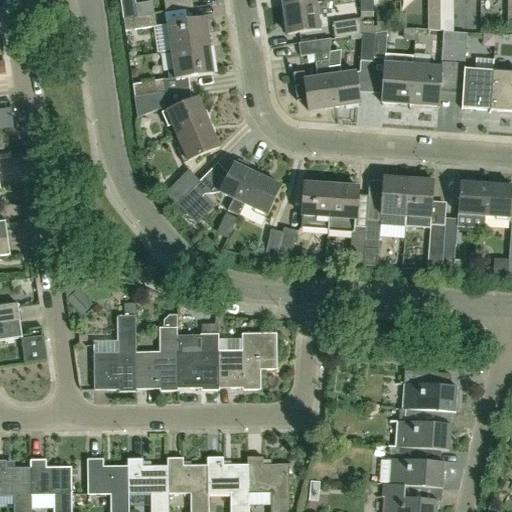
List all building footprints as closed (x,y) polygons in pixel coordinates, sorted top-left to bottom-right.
[(120,0),(124,20),(138,17),(135,0),(120,0)] [(166,13),(194,9),(192,0),(174,0),(164,1),(166,13)] [(315,0),(282,0),(284,10),(316,5),(315,0)] [(360,0),(360,13),(373,13),(373,0),(360,0)] [(427,0),(427,31),(428,31),(440,32),(440,20),(440,0),(427,0)] [(440,0),(440,20),(453,20),(453,0),(440,0)] [(316,5),(284,10),(288,36),(320,31),(316,5)] [(124,20),(125,32),(157,28),(155,15),(138,17),(124,20)] [(172,53),(211,47),(207,19),(168,25),(172,53)] [(361,35),(361,20),(332,24),(335,40),(361,35)] [(413,66),(414,58),(386,56),(388,33),(375,34),(375,37),(374,59),(385,60),(385,64),(384,64),(382,104),(410,106),(413,66)] [(441,63),(454,64),(456,34),(453,34),(443,33),(441,63)] [(456,34),(454,64),(465,65),(467,35),(456,34)] [(374,63),(374,59),(375,37),(362,36),(360,62),(374,63)] [(298,45),(300,58),(314,56),(330,54),(331,41),(331,40),(298,45)] [(135,99),(191,91),(189,78),(215,75),(211,47),(172,53),(174,71),(168,72),(169,81),(133,86),(135,99)] [(462,109),(490,112),(493,72),(494,61),(476,59),(475,71),(465,70),(462,109)] [(315,64),(317,80),(305,82),(304,74),(293,76),(298,102),(307,101),(309,113),(335,109),(328,69),(329,62),(315,64)] [(441,68),(413,66),(410,106),(438,108),(441,68)] [(328,69),(335,109),(360,105),(355,74),(341,76),(340,67),(328,69)] [(511,73),(493,72),(490,112),(511,113),(511,73)] [(178,138),(210,124),(199,99),(192,101),(191,91),(135,99),(138,119),(161,110),(169,128),(173,126),(174,129),(178,138)] [(210,124),(178,138),(182,148),(178,149),(184,163),(220,148),(212,129),(210,124)] [(22,155),(3,159),(6,179),(26,176),(22,155)] [(228,212),(238,217),(257,176),(247,172),(249,166),(239,161),(235,166),(234,165),(225,184),(219,182),(209,191),(200,183),(196,187),(176,206),(195,224),(210,208),(201,199),(204,196),(220,194),(233,200),(228,212)] [(196,187),(200,183),(188,171),(165,195),(176,206),(196,187)] [(257,176),(238,217),(239,217),(244,206),(267,217),(281,188),(257,176)] [(380,217),(405,219),(408,181),(383,179),(380,217)] [(433,183),(408,181),(405,219),(405,229),(430,231),(427,268),(441,269),(442,256),(443,245),(444,228),(430,227),(430,221),(433,183)] [(327,230),(331,187),(304,185),(301,228),(327,230)] [(483,218),(485,187),(460,185),(458,217),(470,217),(469,230),(482,231),(483,218)] [(363,267),(364,250),(366,230),(355,229),(358,189),(331,187),(327,230),(328,230),(328,233),(351,234),(348,266),(363,267)] [(511,196),(511,188),(485,187),(483,218),(510,220),(511,196)] [(441,272),(454,273),(455,246),(458,221),(445,220),(444,228),(443,245),(442,256),(441,269),(441,272)] [(366,222),(366,230),(364,250),(378,251),(380,223),(366,222)] [(282,235),(276,259),(289,262),(297,233),(283,230),(282,235)] [(276,261),(276,259),(282,235),(271,232),(264,258),(276,261)] [(7,239),(0,240),(0,257),(10,256),(7,239)] [(89,301),(78,290),(67,301),(78,312),(89,301)] [(0,324),(19,322),(16,305),(0,307),(0,324)] [(118,394),(136,393),(136,391),(135,355),(135,317),(117,318),(118,355),(93,356),(94,392),(118,392),(118,394)] [(19,322),(0,324),(0,342),(21,339),(19,322)] [(178,393),(178,391),(177,355),(177,329),(159,330),(159,355),(135,355),(136,391),(160,391),(160,393),(178,393)] [(218,354),(219,390),(242,390),(242,391),(260,391),(260,371),(276,371),(276,335),(242,335),(242,354),(218,354)] [(177,355),(178,391),(202,390),(202,392),(219,392),(219,390),(218,354),(218,336),(201,336),(201,354),(177,355)] [(423,412),(456,414),(458,388),(449,388),(450,375),(404,371),(403,384),(405,385),(403,410),(405,411),(423,412)] [(423,412),(405,411),(404,423),(398,422),(396,448),(399,448),(422,450),(449,452),(451,426),(422,424),(423,412)] [(422,450),(399,448),(398,460),(391,460),(389,486),(410,488),(443,490),(444,464),(421,462),(422,450)] [(263,459),(248,459),(248,467),(248,494),(248,507),(270,506),(270,511),(287,511),(287,466),(263,466),(263,459)] [(167,468),(168,495),(190,495),(190,511),(208,511),(208,495),(207,467),(183,467),(183,460),(167,460),(167,468)] [(207,460),(207,467),(208,495),(230,494),(230,511),(248,511),(248,507),(248,494),(248,467),(223,467),(223,460),(207,460)] [(87,461),(87,496),(110,496),(110,511),(128,511),(128,496),(127,468),(103,469),(103,461),(87,461)] [(127,468),(128,496),(150,496),(150,511),(168,511),(168,495),(167,468),(143,468),(143,461),(127,461),(127,468)] [(0,497),(13,498),(13,511),(30,511),(31,509),(31,497),(30,470),(6,470),(6,462),(0,462),(0,497)] [(53,511),(71,511),(71,469),(46,469),(46,462),(30,462),(30,470),(31,497),(31,509),(53,509),(53,511)] [(325,504),(325,484),(314,484),(313,504),(325,504)] [(436,511),(437,502),(409,500),(410,488),(389,486),(384,486),(383,498),(385,498),(383,511),(436,511)]
